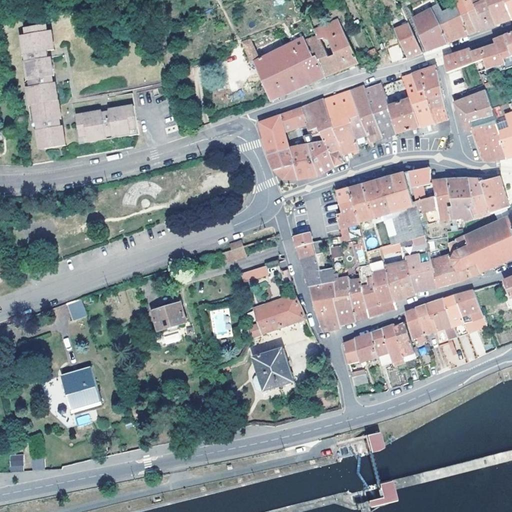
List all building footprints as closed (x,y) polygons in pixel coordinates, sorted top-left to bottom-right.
[(464,22),(471,36),(473,34),(478,33),(467,7),(463,0),(454,0),(460,11),(464,22)] [(463,0),(467,7),(478,33),(482,31),(490,29),(499,26),(492,11),(478,16),(471,0),(463,0)] [(492,11),(499,26),(506,23),(511,21),(511,15),(505,0),(471,0),(478,16),(492,11)] [(432,10),(449,44),(460,40),(464,38),(471,36),(464,22),(452,26),(441,5),(432,10)] [(432,10),(415,19),(423,35),(429,51),(440,47),(449,44),(432,10)] [(317,30),(320,37),(308,42),(316,59),(319,58),(327,78),(337,73),(338,72),(360,64),(353,47),(340,20),(317,30)] [(41,142),(45,142),(46,149),(42,149),(42,151),(68,146),(64,127),(63,127),(61,119),(63,119),(57,83),(56,82),(54,75),(56,74),(53,58),(51,58),(51,52),(57,50),(54,32),(50,32),(48,25),(28,28),(29,35),(24,36),(27,55),(31,54),(32,61),(28,62),(31,80),(35,79),(36,86),(30,87),(29,88),(29,89),(29,94),(32,96),(34,96),(37,123),(42,123),(43,130),(39,131),(41,142)] [(415,33),(412,25),(396,31),(401,41),(409,59),(416,56),(423,54),(424,54),(415,33)] [(278,31),(283,39),(289,47),(295,44),(284,28),(278,31)] [(244,43),(249,54),(258,50),(283,39),(278,31),(244,43)] [(474,53),(477,63),(478,66),(481,72),(511,63),(511,47),(508,36),(497,40),(499,45),(494,47),(484,50),(474,53)] [(258,63),(274,101),(275,101),(277,100),(302,89),(321,80),(327,78),(319,58),(316,59),(308,42),(306,39),(295,44),(289,47),(270,56),(263,59),(254,63),(254,65),(258,63)] [(387,43),(384,45),(387,50),(390,57),(396,54),(392,46),(388,46),(387,43)] [(477,63),(474,53),(473,49),(468,51),(456,55),(448,57),(447,63),(449,74),(477,63)] [(249,54),(254,63),(263,59),(258,50),(249,54)] [(427,91),(429,99),(445,96),(438,67),(422,72),(414,75),(420,93),(427,91)] [(412,100),(421,127),(428,126),(436,124),(432,110),(429,99),(427,91),(420,93),(414,75),(404,79),(412,100)] [(27,86),(29,88),(30,87),(36,86),(35,79),(31,80),(27,82),(27,86)] [(371,94),(377,114),(379,118),(386,138),(387,138),(394,136),(399,134),(391,106),(389,101),(384,84),(376,87),(370,90),(369,91),(371,94)] [(351,92),(361,115),(363,119),(377,114),(371,94),(369,91),(368,91),(366,86),(364,87),(358,89),(351,92)] [(488,91),(457,104),(457,105),(468,132),(475,130),(485,159),(494,160),(506,158),(508,158),(504,143),(500,132),(493,105),(488,91)] [(326,101),(336,129),(353,123),(352,118),(361,115),(351,92),(337,97),(326,101)] [(133,93),(110,97),(73,104),(79,144),(89,143),(97,142),(105,140),(131,136),(140,135),(139,129),(135,106),(133,93)] [(429,99),(432,110),(447,107),(445,96),(429,99)] [(391,106),(399,134),(412,130),(420,128),(421,127),(412,100),(391,106)] [(309,126),(311,132),(318,130),(321,128),(323,134),(336,129),(326,101),(314,105),(305,109),(310,125),(309,126)] [(432,110),(436,124),(442,122),(450,120),(447,107),(432,110)] [(285,124),(287,131),(310,125),(305,109),(295,112),(282,117),(285,124)] [(377,114),(363,119),(364,120),(374,142),(380,140),(386,138),(379,118),(377,114)] [(363,119),(361,115),(352,118),(353,123),(356,130),(355,133),(357,142),(360,151),(368,148),(375,146),(374,142),(364,120),(363,119)] [(285,124),(282,117),(263,124),(266,139),(269,149),(274,164),(278,172),(286,180),(300,180),(296,167),(289,142),(287,131),(285,124)] [(340,140),(346,155),(351,154),(360,151),(357,142),(355,133),(356,130),(353,123),(336,129),(340,140)] [(504,143),(508,158),(511,157),(511,127),(500,132),(504,143)] [(336,129),(323,134),(327,142),(336,167),(342,165),(346,164),(344,158),(343,157),(343,156),(346,155),(340,140),(336,129)] [(311,132),(311,136),(315,145),(322,143),(318,130),(311,132)] [(296,167),(300,180),(307,178),(320,176),(310,145),(308,146),(306,138),(289,142),(296,167)] [(310,145),(320,176),(327,172),(336,167),(327,142),(322,143),(315,145),(310,145)] [(420,171),(411,172),(417,200),(428,198),(425,186),(432,185),(433,182),(432,170),(420,171)] [(413,193),(408,173),(388,178),(379,180),(358,186),(352,188),(359,215),(361,223),(401,211),(410,241),(415,240),(427,237),(424,227),(421,218),(419,212),(413,193)] [(493,213),(494,214),(497,213),(509,208),(511,207),(502,177),(493,180),(486,182),(490,201),(493,213)] [(478,219),(470,179),(467,179),(459,180),(450,180),(456,213),(457,219),(465,219),(468,223),(478,219)] [(470,179),(478,219),(494,214),(493,213),(490,201),(486,182),(485,180),(479,179),(470,179)] [(421,218),(424,227),(438,223),(447,221),(457,219),(456,213),(450,180),(445,181),(443,181),(435,182),(437,197),(428,198),(417,200),(418,204),(422,218),(421,218)] [(357,225),(360,225),(361,223),(359,215),(352,188),(346,190),(338,192),(345,214),(340,217),(342,228),(344,237),(350,236),(348,227),(357,225)] [(453,255),(461,283),(463,282),(482,273),(484,275),(486,275),(484,272),(494,268),(495,270),(497,270),(496,267),(505,264),(506,266),(508,265),(507,263),(511,260),(511,214),(509,208),(497,213),(500,220),(499,221),(500,223),(491,227),(490,225),(488,226),(489,228),(481,232),(480,230),(478,231),(479,233),(469,237),(468,235),(466,236),(467,238),(450,245),(453,255)] [(299,242),(300,247),(315,243),(312,233),(298,237),(299,242)] [(427,237),(415,240),(416,245),(424,243),(423,241),(428,240),(427,237)] [(410,241),(401,244),(403,250),(408,248),(409,251),(417,249),(416,245),(415,240),(410,241)] [(434,240),(428,241),(430,252),(431,253),(433,259),(438,258),(434,240)] [(233,250),(220,254),(223,264),(247,257),(245,247),(243,242),(232,245),(233,250)] [(326,252),(323,242),(315,244),(318,254),(322,253),(326,252)] [(302,252),(304,259),(318,254),(315,244),(315,243),(300,247),(302,252)] [(403,250),(401,244),(381,250),(385,263),(404,257),(405,256),(403,250)] [(341,245),(331,246),(332,257),(342,256),(341,245)] [(318,254),(322,272),(326,271),(322,253),(318,254)] [(423,266),(429,290),(442,288),(438,278),(434,262),(433,259),(431,253),(419,256),(421,266),(423,266)] [(220,254),(200,261),(202,270),(223,264),(220,254)] [(308,274),(311,287),(337,282),(337,279),(334,268),(326,271),(322,272),(318,254),(304,259),(308,274)] [(438,258),(433,259),(434,262),(438,278),(442,288),(448,287),(454,285),(461,283),(453,255),(438,258)] [(408,263),(418,293),(425,291),(429,290),(423,266),(421,266),(419,256),(408,259),(408,263)] [(378,285),(384,314),(386,313),(392,312),(398,309),(396,302),(391,283),(386,268),(385,263),(378,264),(374,265),(376,277),(378,285)] [(391,283),(396,302),(406,299),(418,295),(418,293),(408,263),(406,263),(386,268),(391,283)] [(363,285),(364,289),(378,285),(376,277),(374,265),(371,265),(359,267),(362,280),(363,285)] [(264,268),(242,275),(245,283),(266,276),(264,268)] [(339,298),(342,326),(349,324),(357,321),(354,300),(361,299),(362,302),(367,300),(364,289),(363,285),(362,280),(352,282),(350,279),(341,281),(342,297),(339,298)] [(343,328),(342,326),(339,298),(342,297),(341,281),(337,282),(311,287),(312,288),(325,333),(332,331),(343,328)] [(364,289),(367,300),(371,318),(373,317),(377,316),(384,314),(378,285),(364,289)] [(470,333),(489,326),(486,317),(476,291),(469,293),(458,296),(457,296),(465,317),(470,333)] [(465,317),(457,296),(453,297),(445,300),(455,327),(457,327),(460,337),(470,333),(465,317)] [(287,327),(309,320),(302,307),(299,297),(255,312),(260,327),(250,331),(254,340),(287,327)] [(71,313),(84,308),(82,299),(67,304),(71,313)] [(354,300),(357,321),(371,318),(367,300),(362,302),(361,299),(354,300)] [(450,340),(460,337),(457,327),(455,327),(445,300),(439,302),(430,305),(437,325),(439,324),(441,331),(446,329),(450,337),(450,340)] [(154,312),(160,331),(188,322),(182,303),(154,312)] [(438,332),(441,331),(439,324),(437,325),(430,305),(424,307),(418,309),(427,334),(438,332)] [(211,310),(213,339),(232,337),(229,308),(211,310)] [(415,338),(427,334),(418,309),(413,311),(408,314),(410,320),(415,338)] [(406,360),(410,371),(417,369),(414,359),(418,357),(415,345),(408,324),(403,326),(397,328),(401,343),(400,343),(405,359),(406,360)] [(394,362),(405,359),(400,343),(401,343),(397,328),(397,325),(390,328),(384,330),(392,355),(394,362)] [(452,344),(450,340),(450,337),(446,329),(441,331),(438,332),(443,347),(452,344)] [(384,366),(394,362),(392,355),(384,330),(380,332),(376,334),(374,334),(378,346),(381,357),(384,366)] [(362,362),(381,357),(378,346),(374,334),(367,337),(360,340),(358,340),(360,352),(362,362)] [(416,346),(427,343),(425,336),(414,339),(416,346)] [(346,345),(351,366),(362,362),(360,352),(358,340),(346,345)] [(266,392),(267,393),(296,383),(290,365),(284,349),(255,360),(261,377),(257,378),(254,384),(258,392),(262,394),(266,392)] [(63,376),(74,412),(103,403),(92,366),(63,376)] [(353,377),(355,386),(368,384),(366,375),(353,377)] [(76,417),(78,425),(91,422),(89,414),(76,417)] [(368,435),(372,452),(385,449),(381,432),(368,435)] [(10,455),(10,471),(23,471),(23,454),(10,455)]
